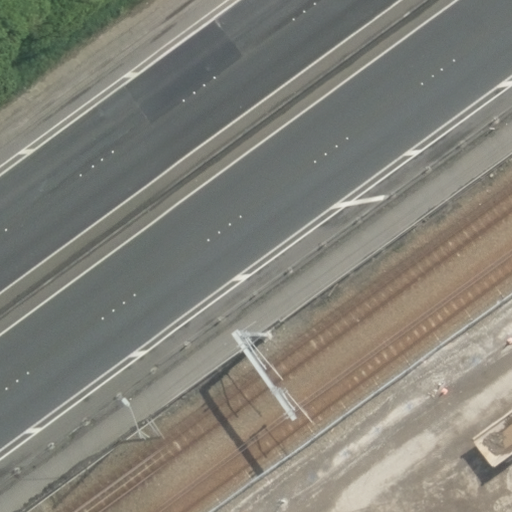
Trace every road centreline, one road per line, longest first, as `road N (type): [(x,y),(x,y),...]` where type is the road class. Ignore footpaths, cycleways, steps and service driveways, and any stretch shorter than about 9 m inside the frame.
road 1 (trunk): [(511,54),(0,425)]
road 2 (trunk): [(0,255),(337,0)]
